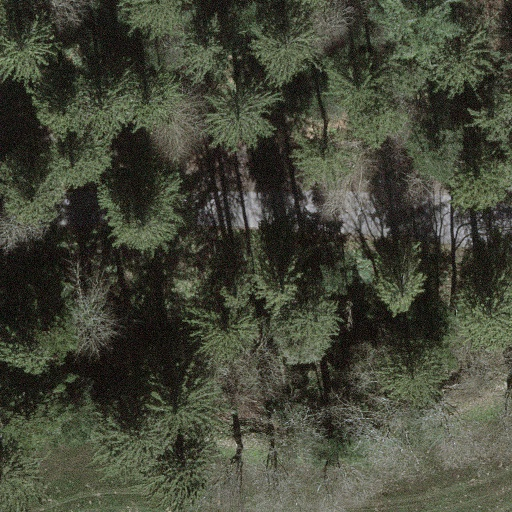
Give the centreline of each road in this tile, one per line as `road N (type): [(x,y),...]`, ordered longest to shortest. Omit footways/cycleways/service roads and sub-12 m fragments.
road 1 (unclassified): [(511,245),(418,225),(248,211),(0,210)]
road 2 (track): [(0,124),(204,176),(248,211)]
